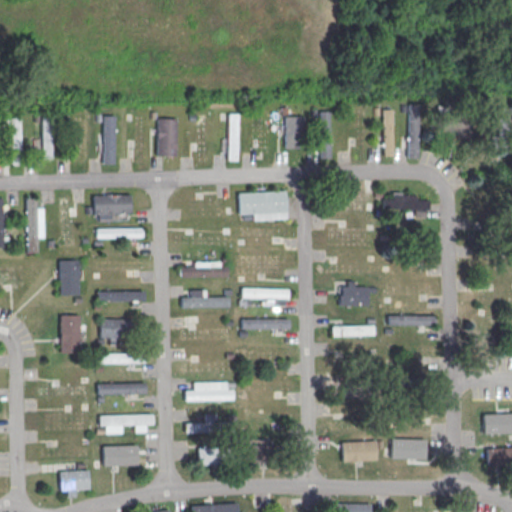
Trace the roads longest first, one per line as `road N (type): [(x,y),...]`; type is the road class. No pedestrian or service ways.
road 1 (residential): [(436,181),(419,172),(0,183)]
road 2 (residential): [(511,511),(506,500),(463,489),(306,487),(165,493),(97,511)]
road 3 (residential): [(156,179),(165,493)]
road 4 (residential): [(301,174),(306,487)]
road 5 (residential): [(436,181),(446,204),(450,380),(463,489)]
road 6 (residential): [(0,330),(10,334),(18,360),(21,511)]
